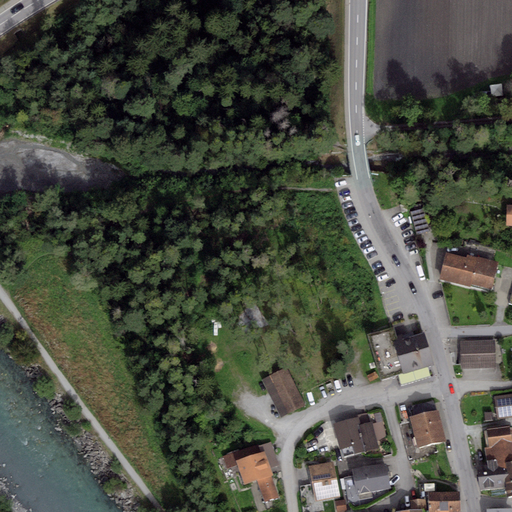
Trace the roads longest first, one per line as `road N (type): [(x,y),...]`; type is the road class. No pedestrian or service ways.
road 1 (tertiary): [(432,332),(362,178),(357,0)]
road 2 (residential): [(293,511),(285,461),(315,415),(448,389)]
road 3 (track): [(356,134),(511,122)]
